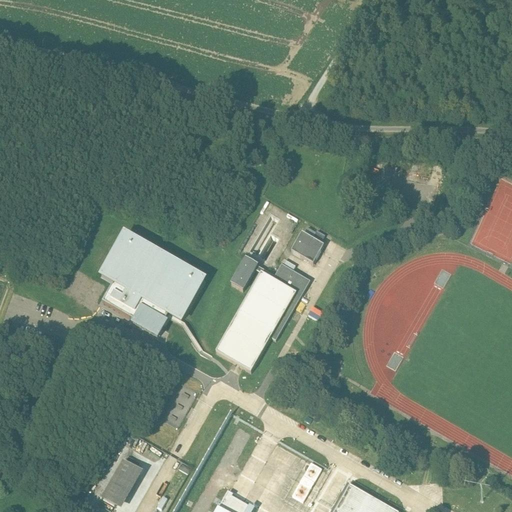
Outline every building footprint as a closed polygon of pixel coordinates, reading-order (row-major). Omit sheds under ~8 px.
[(324,247),(302,235),(291,253),(313,266),(324,247)] [(204,283),(125,238),(102,278),(114,284),(104,304),(135,323),(134,325),(158,339),(171,316),(182,322),(204,283)] [(245,261),(231,287),(243,293),(257,268),(245,261)] [(310,283),(282,267),(273,282),(297,296),(271,340),(276,343),(310,283)] [(261,275),(215,355),(251,375),(271,340),(297,296),(273,282),(261,275)] [(122,511),(144,475),(123,463),(102,501),(121,511),(122,511)] [(190,470),(181,465),(178,470),(188,475),(190,470)] [(324,473),(312,466),(292,499),(304,506),(324,473)] [(393,511),(352,488),(337,511),(393,511)]
